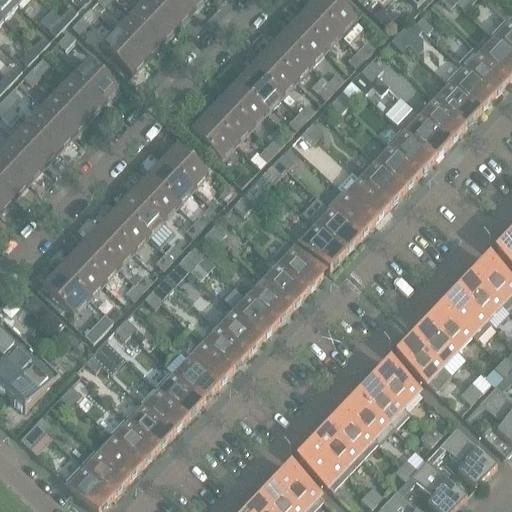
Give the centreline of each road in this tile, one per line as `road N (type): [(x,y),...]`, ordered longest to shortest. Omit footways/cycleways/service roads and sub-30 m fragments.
road 1 (residential): [(511,117),(135,511)]
road 2 (residential): [(224,511),(511,211)]
road 3 (residential): [(0,278),(265,0)]
